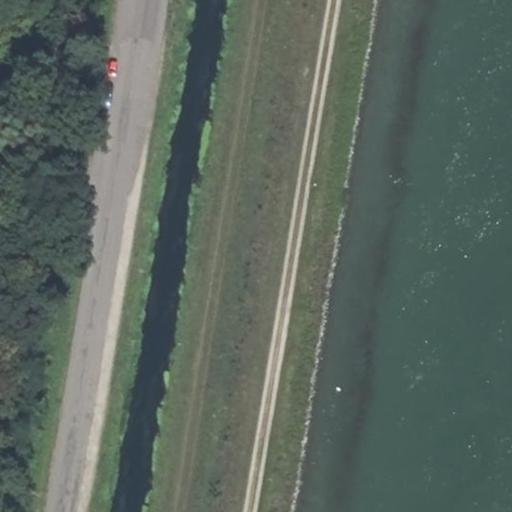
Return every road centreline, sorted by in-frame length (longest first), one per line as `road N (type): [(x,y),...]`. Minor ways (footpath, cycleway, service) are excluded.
road 1 (track): [(264,0),(177,511)]
road 2 (track): [(337,0),(251,511)]
